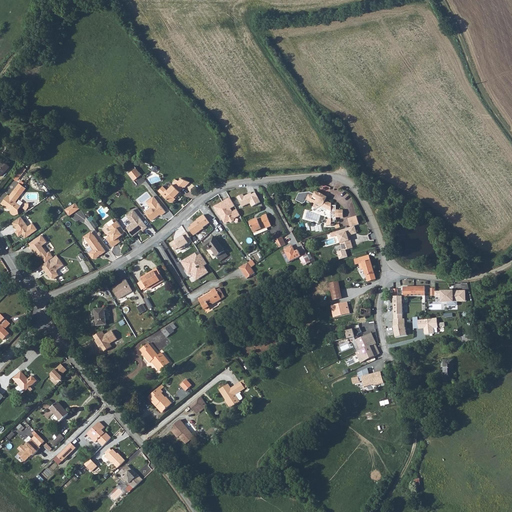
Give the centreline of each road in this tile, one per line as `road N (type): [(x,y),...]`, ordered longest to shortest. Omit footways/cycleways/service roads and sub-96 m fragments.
road 1 (residential): [(393,265),(360,194),(345,181),(246,180),(214,189),(150,243),(38,303)]
road 2 (unclassified): [(44,315),(194,511)]
road 3 (track): [(338,178),(337,157),(251,21)]
road 4 (track): [(438,0),(511,139)]
road 5 (residential): [(401,391),(378,316),(393,265)]
road 6 (track): [(381,511),(416,442),(401,391)]
road 7 (unclassified): [(511,261),(470,277),(393,265)]
